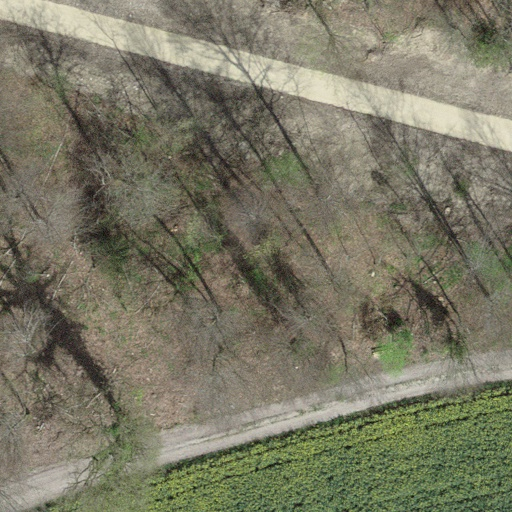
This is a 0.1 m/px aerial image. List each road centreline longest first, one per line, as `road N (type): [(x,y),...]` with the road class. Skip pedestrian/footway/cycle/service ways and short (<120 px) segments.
road 1 (track): [(0,6),(511,135)]
road 2 (track): [(16,511),(162,457),(511,370)]
